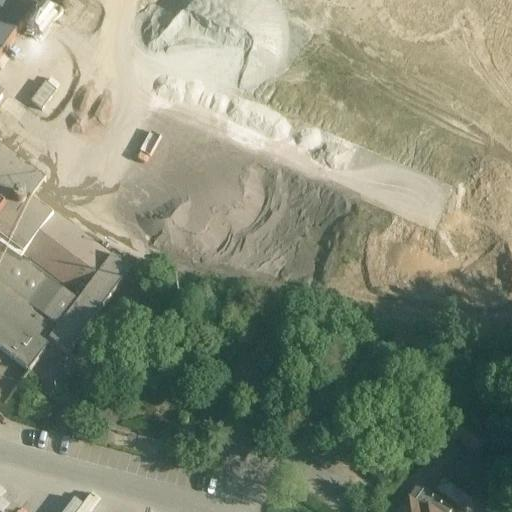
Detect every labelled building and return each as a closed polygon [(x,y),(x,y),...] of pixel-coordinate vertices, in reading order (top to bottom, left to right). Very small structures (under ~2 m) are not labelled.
[(0,0),(0,351),(29,374),(51,345),(68,358),(132,273),(114,259),(113,260),(55,216),(52,220),(30,203),(46,182),(0,147),(0,59),(45,0),(0,0)] [(46,84),(31,103),(42,112),(57,93),(46,84)] [(255,368),(267,375),(282,352),(270,345),(255,368)] [(450,420),(460,427),(452,439),(475,456),(498,425),(464,401),(450,420)] [(226,475),(75,438),(70,458),(221,494),(226,475)] [(452,511),(453,511),(417,486),(409,498),(399,511),(452,511)] [(495,491),(485,511),(487,511),(495,511),(504,496),(495,491)] [(78,511),(98,511),(86,502),(78,511)]
